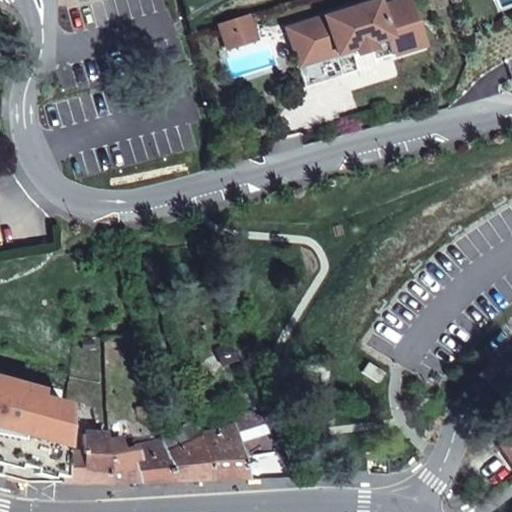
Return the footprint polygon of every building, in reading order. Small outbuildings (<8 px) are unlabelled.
[(375,1),(285,28),(303,88),(340,76),(334,54),(351,49),(368,44),(386,39),(391,55),(420,46),(406,0),(402,0),(377,8),(375,1)] [(246,14),(218,22),(220,33),(250,24),(246,14)] [(250,24),(220,33),(225,47),(254,39),(250,24)] [(368,44),(351,49),(353,55),(370,49),(368,44)] [(206,248),(198,237),(185,248),(191,262),(206,248)] [(112,252),(93,254),(94,269),(113,267),(112,252)] [(233,359),(226,346),(214,352),(221,365),(233,359)] [(64,406),(0,388),(0,477),(5,479),(11,457),(29,462),(23,483),(29,483),(35,460),(59,466),(60,459),(60,452),(64,406)] [(260,434),(255,419),(253,411),(229,419),(231,425),(233,425),(237,442),(260,434)] [(268,431),(261,417),(255,419),(260,434),(268,431)] [(201,434),(196,420),(159,436),(160,440),(171,483),(213,482),(201,434)] [(237,442),(233,425),(231,425),(201,434),(213,482),(246,480),(237,442)] [(105,444),(105,435),(83,433),(82,453),(60,452),(60,459),(59,466),(58,484),(107,485),(105,444)] [(511,434),(495,446),(511,471),(511,434)] [(135,445),(132,439),(105,444),(107,485),(137,484),(137,460),(143,460),(135,445)] [(171,483),(160,440),(135,445),(143,460),(137,460),(137,484),(171,483)] [(278,454),(242,460),(246,480),(289,478),(278,454)] [(29,462),(11,457),(5,479),(23,483),(29,462)] [(35,460),(29,483),(58,484),(59,466),(35,460)]
